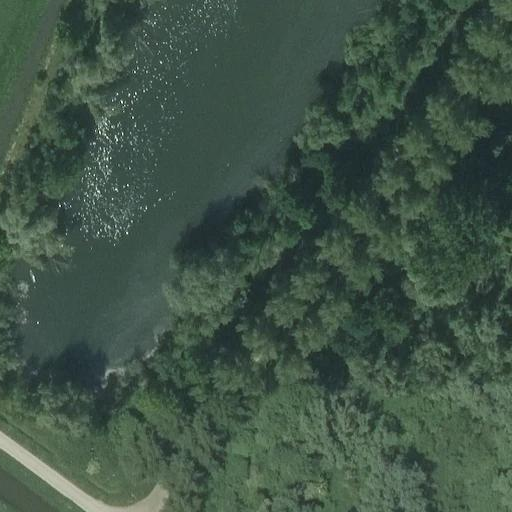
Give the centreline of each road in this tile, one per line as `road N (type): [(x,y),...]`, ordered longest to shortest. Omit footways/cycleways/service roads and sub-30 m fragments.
road 1 (unclassified): [(142,511),(494,0)]
road 2 (unclassified): [(107,511),(0,437)]
